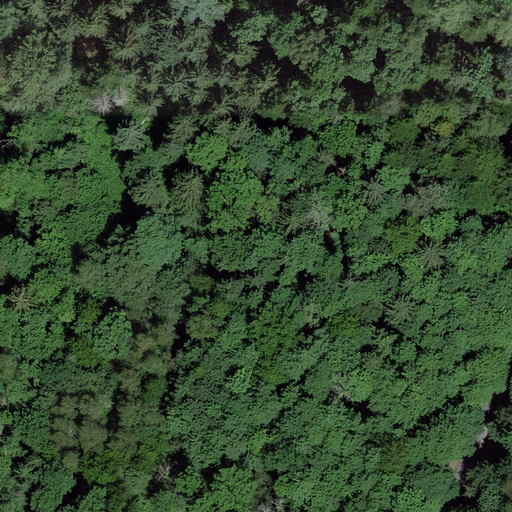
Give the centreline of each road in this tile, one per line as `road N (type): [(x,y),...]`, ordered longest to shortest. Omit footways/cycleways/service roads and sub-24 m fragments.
road 1 (track): [(284,511),(335,405),(491,149),(511,98)]
road 2 (unclassified): [(444,511),(511,356)]
